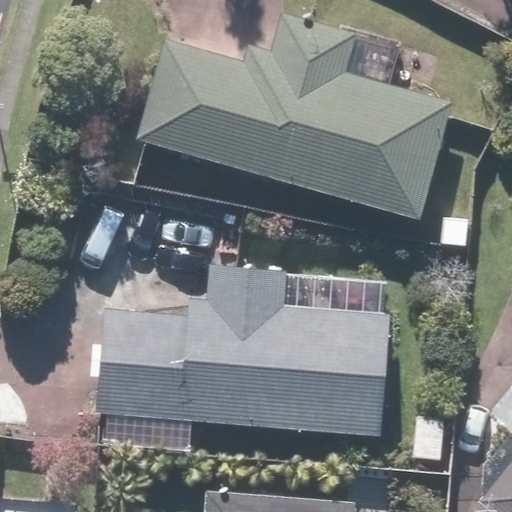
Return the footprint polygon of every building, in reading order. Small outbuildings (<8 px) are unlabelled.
[(245,61),(164,39),(135,145),(416,223),(450,103),(381,84),(391,46),(276,14),(267,50),(250,45),(245,61)] [(478,216),(435,211),(430,255),(473,260),(478,216)] [(336,279),(211,268),(208,299),(188,297),(186,316),(102,309),(93,414),(379,439),(390,314),(333,309),(336,279)] [(451,410),(410,406),(405,469),(445,473),(451,410)] [(511,511),(511,458),(478,500),(491,511),(511,511)] [(356,511),(357,501),(204,493),(202,511),(356,511)]
